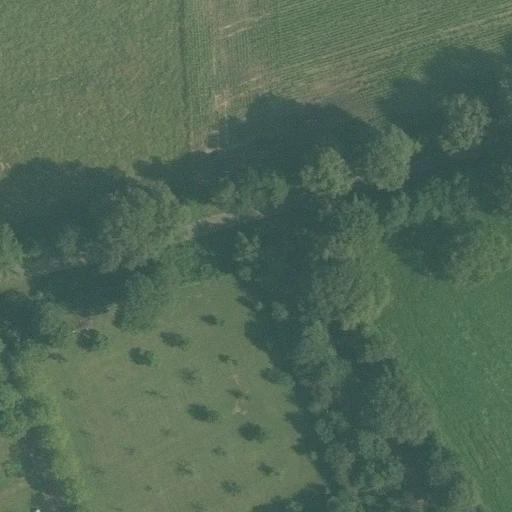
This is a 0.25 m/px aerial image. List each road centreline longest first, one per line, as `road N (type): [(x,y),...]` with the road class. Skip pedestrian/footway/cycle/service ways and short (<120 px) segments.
road 1 (unclassified): [(0,278),(511,142)]
road 2 (track): [(283,208),(442,511)]
